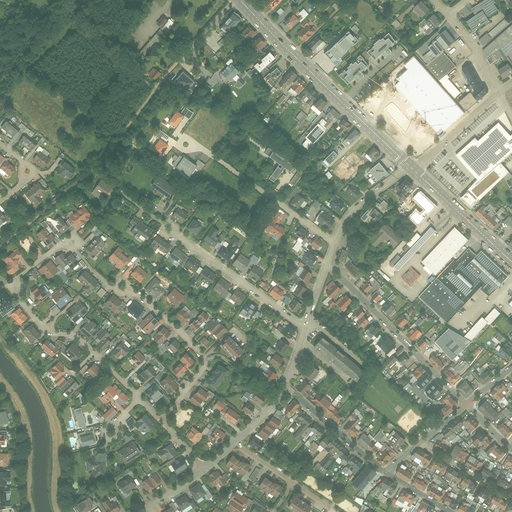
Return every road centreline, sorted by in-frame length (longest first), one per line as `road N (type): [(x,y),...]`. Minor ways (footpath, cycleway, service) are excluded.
road 1 (residential): [(141,399),(81,338),(44,330),(17,296),(18,277),(73,242)]
road 2 (tertiary): [(236,0),(409,165)]
road 3 (residential): [(327,261),(467,405)]
road 4 (residential): [(120,282),(205,358),(204,371),(163,420)]
road 5 (residential): [(335,242),(199,145)]
road 6 (residential): [(304,327),(169,230)]
road 7 (residential): [(387,474),(284,384)]
road 8 (tertiary): [(415,170),(511,262)]
road 9 (residential): [(234,0),(149,90)]
